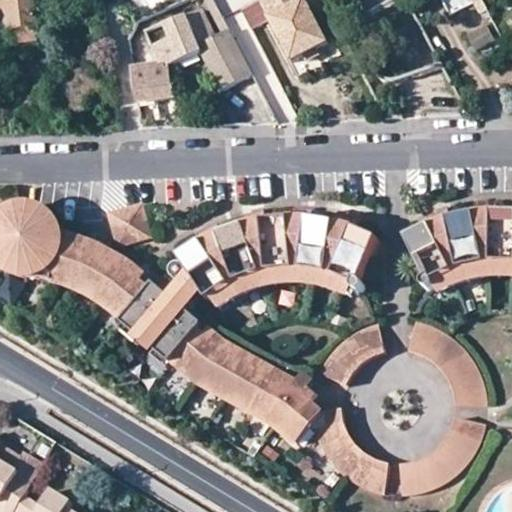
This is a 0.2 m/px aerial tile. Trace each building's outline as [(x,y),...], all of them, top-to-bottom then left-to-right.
[(38,42),(32,0),(0,0),(0,31),(10,30),(12,44),(38,42)] [(231,33),(213,0),(205,0),(224,36),(228,34),(231,33)] [(266,0),(262,2),(270,17),(279,34),(296,65),(331,46),(314,15),(306,0),(266,0)] [(442,0),(449,13),(473,0),(442,0)] [(254,77),(231,33),(228,34),(224,36),(218,40),(200,7),(147,30),(162,65),(135,69),(140,104),(177,98),(173,70),(203,54),(224,93),(254,77)] [(497,42),(489,27),(470,36),(478,51),(497,42)] [(53,282),(63,285),(72,288),(78,290),(86,293),(92,297),(105,304),(120,315),(127,322),(125,324),(140,337),(174,299),(158,285),(152,290),(142,282),(130,273),(112,261),(93,252),(80,247),(63,244),(26,240),(30,207),(21,208),(11,211),(5,215),(1,218),(0,219),(0,262),(1,263),(5,268),(10,271),(17,274),(28,276),(53,282)] [(30,207),(26,240),(63,244),(62,236),(55,222),(48,215),(40,211),(36,209),(31,208),(30,207)] [(141,207),(111,215),(120,245),(150,237),(141,207)] [(511,215),(505,216),(500,215),(499,216),(481,216),(468,218),(455,221),(451,207),(432,212),(439,226),(413,237),(433,275),(430,278),(430,281),(431,285),(434,288),(438,288),(441,284),(440,280),(462,272),(468,271),(472,269),(493,267),(498,266),(507,266),(511,266),(511,215)] [(268,273),(272,272),(284,271),(299,269),(305,270),(320,271),(332,274),(337,277),(355,284),(355,288),(357,291),(361,292),(364,290),(365,286),(363,282),(380,242),(355,231),(359,220),(340,214),(338,226),(311,221),(311,223),(294,222),(294,221),(266,223),(265,212),(245,216),(249,227),(223,237),(224,240),(209,247),(208,246),(185,261),(188,266),(185,268),(183,267),(179,265),(176,266),(174,270),(173,276),(195,295),(203,290),(212,303),(216,299),(223,294),(235,287),(241,284),(254,278),(268,273)] [(140,337),(154,350),(188,311),(174,299),(140,337)] [(287,386),(262,371),(234,355),(211,343),(201,332),(205,327),(188,311),(154,350),(172,366),(176,362),(200,379),(213,387),(231,397),(241,403),(255,411),(262,416),(275,425),(297,440),(305,430),(316,416),(321,409),(287,386)] [(369,329),(360,333),(345,344),(334,355),(326,368),(323,374),(348,385),(352,376),(358,369),(366,362),(374,357),(387,352),(380,324),(369,329)] [(479,366),(473,358),(466,349),(454,340),(446,335),(436,330),(426,327),(417,325),(412,351),(427,355),(436,361),(442,365),(451,376),(457,389),(459,397),(460,405),(490,405),(489,392),(486,382),(479,366)] [(325,451),(332,462),(341,472),(350,480),(356,484),(357,482),(368,488),(376,492),(385,494),(391,466),(385,466),(377,463),(366,456),(359,449),(352,441),(348,433),(344,421),(343,414),(343,409),(321,409),(316,416),(315,422),(317,430),(321,443),(325,451)] [(455,435),(445,449),(437,455),(427,462),(418,465),(410,467),(403,467),(402,496),(408,497),(422,495),(435,491),(444,486),(453,481),(462,473),(470,464),(476,457),(481,448),(485,435),(487,427),(487,423),(460,418),(458,424),(455,435)] [(14,511),(24,497),(28,489),(15,480),(22,470),(20,469),(26,459),(1,442),(2,441),(0,439),(0,500),(1,501),(0,503),(0,511),(14,511)] [(73,511),(68,509),(71,503),(51,490),(41,506),(24,497),(14,511),(73,511)]
